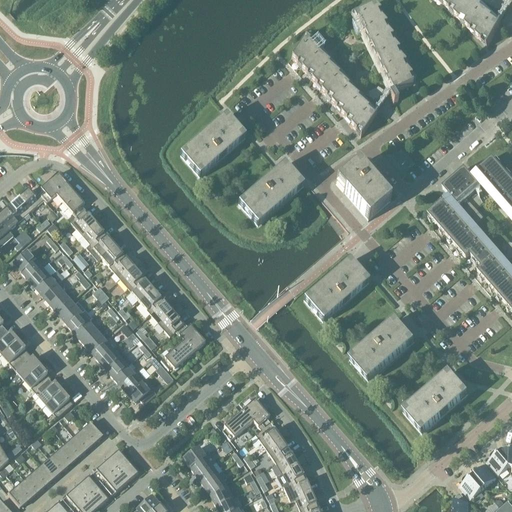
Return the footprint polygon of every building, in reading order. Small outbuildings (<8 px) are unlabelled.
[(436,0),(439,2),(440,0),(446,3),(443,6),(450,13),(451,10),(456,13),(454,17),(460,23),(462,21),(467,24),(465,27),(471,33),(472,31),(478,34),(475,38),(482,44),(483,42),(488,44),(486,48),(487,49),(501,24),(500,24),(498,27),(491,22),(492,20),(481,11),(482,9),(470,1),(470,0),(436,0)] [(477,0),(499,12),(506,0),(477,0)] [(393,94),(392,94),(389,96),(393,105),(398,103),(394,95),(413,85),(412,84),(409,79),(411,78),(406,71),(405,71),(403,66),(405,65),(399,58),(398,59),(396,54),(399,52),(393,45),(392,46),(389,41),(392,39),(387,33),(385,33),(383,28),(386,26),(380,20),(379,20),(377,15),(380,13),(374,7),(351,18),(351,19),(353,18),(355,22),(357,21),(361,29),(359,30),(362,35),(363,34),(367,42),(366,43),(368,48),(370,47),(374,55),(372,56),(374,61),(376,60),(380,68),(378,69),(381,74),(382,73),(386,81),(384,82),(387,87),(389,86),(393,94)] [(307,36),(292,59),(297,66),(298,64),(304,67),(301,71),(307,77),(308,75),(313,78),(311,82),(316,88),(318,86),(323,90),(321,93),(326,100),(328,98),(333,101),(330,104),(336,111),(337,109),(342,112),(340,116),(346,122),(347,120),(352,124),(350,127),(355,134),(357,131),(362,135),(359,138),(360,139),(376,116),(376,115),(374,118),(367,112),(368,111),(357,101),(358,99),(348,90),(349,88),(338,78),(339,77),(328,67),(329,65),(318,56),(319,54),(309,44),(310,43),(306,40),(308,37),(307,36)] [(384,92),(378,88),(363,95),(376,104),(384,92)] [(201,144),(182,161),(186,166),(190,163),(196,170),(193,173),(199,181),(245,141),(228,121),(209,138),(212,141),(205,148),(201,144)] [(511,182),(493,160),(477,173),(476,174),(511,215),(511,182)] [(284,167),(238,207),(244,214),(248,211),(254,219),(251,222),(255,227),(274,210),(271,206),(279,199),(282,203),(301,187),(284,167)] [(342,180),(341,182),(338,185),(337,185),(335,186),(344,196),(347,193),(354,201),(351,204),(368,223),(390,204),(358,167),(356,168),(357,169),(353,172),(353,171),(351,173),(352,173),(348,176),(347,176),(346,177),(346,178),(343,181),(342,180)] [(465,170),(442,190),(457,206),(479,187),(465,170)] [(56,197),(76,220),(86,212),(82,208),(84,207),(70,190),(71,189),(68,185),(67,186),(58,176),(46,186),(56,197)] [(46,206),(56,197),(46,186),(40,191),(42,193),(38,196),(44,203),(46,206)] [(31,214),(44,203),(38,196),(34,200),(28,193),(19,201),(31,214)] [(18,226),(31,214),(19,201),(11,208),(17,216),(12,220),(18,226)] [(477,273),(511,313),(511,279),(444,202),(428,216),(466,260),(470,257),(481,270),(477,273)] [(0,222),(9,233),(18,226),(12,220),(17,216),(11,208),(9,206),(4,211),(6,213),(0,217),(0,222)] [(46,217),(51,223),(57,218),(52,212),(46,217)] [(70,225),(82,239),(95,227),(88,219),(90,217),(86,212),(76,220),(70,225)] [(14,239),(9,233),(0,222),(0,249),(0,250),(14,239)] [(46,222),(41,226),(44,230),(49,226),(46,222)] [(44,230),(41,226),(36,231),(39,235),(44,230)] [(82,239),(90,247),(96,242),(100,246),(107,240),(109,239),(104,234),(103,235),(95,227),(82,239)] [(48,233),(53,238),(57,234),(53,228),(48,233)] [(46,243),(51,249),(54,246),(50,240),(46,243)] [(90,247),(86,251),(97,264),(101,260),(114,249),(107,240),(102,244),(100,246),(96,242),(90,247)] [(25,241),(19,245),(23,249),(28,245),(25,241)] [(60,247),(65,253),(68,249),(64,244),(60,247)] [(23,249),(19,245),(14,250),(17,254),(23,249)] [(54,246),(51,249),(56,254),(59,251),(54,246)] [(68,249),(65,253),(69,258),(73,255),(68,249)] [(101,260),(113,273),(119,268),(115,264),(122,257),(121,257),(114,249),(101,260)] [(14,266),(21,275),(35,263),(27,254),(14,266)] [(113,273),(120,282),(133,270),(126,262),(128,261),(123,255),(121,257),(122,257),(115,264),(119,268),(113,273)] [(79,256),(72,261),(82,272),(88,267),(79,256)] [(62,269),(65,265),(69,262),(65,257),(57,264),(62,269)] [(21,275),(28,283),(42,271),(35,263),(21,275)] [(320,315),(316,318),(322,326),(369,285),(352,265),(332,282),(336,286),(328,293),(325,289),(305,306),(309,311),(313,307),(320,315)] [(120,282),(128,291),(134,285),(138,290),(145,284),(147,283),(142,277),(141,279),(133,270),(120,282)] [(28,283),(35,291),(49,279),(42,271),(28,283)] [(88,272),(84,275),(88,280),(92,277),(88,272)] [(75,277),(80,282),(83,279),(79,274),(75,277)] [(42,299),(56,288),(60,284),(53,276),(49,279),(35,291),(42,299)] [(80,282),(78,283),(85,291),(90,287),(83,279),(80,282)] [(128,291),(139,304),(152,292),(145,284),(138,290),(134,285),(128,291)] [(42,299),(49,308),(63,296),(56,288),(42,299)] [(100,290),(96,293),(100,299),(104,295),(100,290)] [(58,315),(59,317),(72,306),(71,304),(75,300),(68,292),(63,296),(49,308),(57,316),(58,315)] [(152,292),(139,304),(151,317),(157,312),(153,307),(160,301),(159,301),(161,299),(156,293),(154,295),(152,292)] [(92,296),(97,302),(100,299),(96,293),(92,296)] [(104,295),(100,299),(105,304),(109,301),(104,295)] [(100,299),(97,302),(102,307),(105,304),(100,299)] [(151,317),(158,326),(171,314),(164,306),(166,304),(161,299),(159,301),(160,301),(153,307),(157,312),(151,317)] [(59,319),(67,328),(85,312),(78,304),(73,307),(72,306),(59,317),(60,318),(59,319)] [(107,313),(112,319),(115,316),(111,310),(107,313)] [(118,314),(122,319),(126,315),(122,310),(118,314)] [(74,336),(88,324),(92,321),(85,312),(67,328),(74,336)] [(126,315),(122,319),(125,322),(131,318),(127,314),(126,315)] [(170,339),(176,334),(175,334),(185,326),(180,321),(178,322),(171,314),(158,326),(170,339)] [(115,316),(112,319),(117,324),(120,321),(115,316)] [(128,326),(133,332),(139,327),(134,321),(128,326)] [(390,355),(393,359),(413,342),(395,322),(349,363),(356,370),(359,367),(366,374),(362,378),(366,382),(386,366),(382,362),(390,355)] [(74,336),(81,344),(95,332),(88,324),(74,336)] [(175,334),(176,334),(184,343),(195,334),(190,328),(188,330),(185,326),(175,334)] [(124,333),(129,338),(132,335),(128,330),(124,333)] [(0,336),(0,355),(1,357),(18,343),(10,335),(6,331),(0,336)] [(136,335),(141,340),(145,337),(140,331),(136,335)] [(90,352),(91,354),(104,343),(95,332),(81,344),(89,353),(90,352)] [(184,343),(180,346),(190,358),(191,358),(195,355),(195,354),(205,345),(195,334),(184,343)] [(132,335),(129,338),(134,344),(137,341),(132,335)] [(145,337),(141,340),(146,346),(150,343),(145,337)] [(91,356),(99,365),(117,349),(110,340),(105,344),(104,343),(91,354),(92,355),(91,356)] [(1,357),(13,370),(28,356),(24,352),(25,351),(18,343),(1,357)] [(155,348),(152,344),(147,348),(151,352),(155,348)] [(180,346),(170,355),(181,366),(190,358),(180,346)] [(99,365),(106,373),(124,357),(117,349),(99,365)] [(181,366),(170,355),(164,360),(160,364),(168,373),(172,369),(174,372),(181,366)] [(13,370),(24,382),(40,368),(32,360),(32,361),(28,356),(13,370)] [(113,381),(127,369),(131,365),(124,357),(106,373),(113,381)] [(153,366),(158,372),(161,369),(157,363),(153,366)] [(24,382),(35,395),(50,382),(46,377),(47,377),(40,368),(24,382)] [(113,381),(120,389),(134,377),(127,369),(113,381)] [(161,369),(158,372),(163,377),(166,374),(161,369)] [(134,377),(120,389),(127,397),(145,382),(138,374),(134,377)] [(173,382),(169,377),(163,382),(168,387),(173,382)] [(416,430),(422,438),(468,397),(451,378),(432,394),(435,398),(428,405),(424,401),(405,418),(409,423),(413,419),(419,427),(416,430)] [(35,395),(46,408),(62,394),(54,385),(54,386),(50,382),(35,395)] [(145,382),(127,397),(135,406),(139,402),(144,407),(156,397),(151,391),(153,390),(145,382)] [(62,394),(46,408),(57,421),(72,407),(68,403),(69,402),(62,394)] [(4,400),(0,403),(0,407),(7,419),(12,415),(13,414),(4,400)] [(250,426),(253,424),(265,413),(254,402),(244,411),(243,410),(239,414),(240,415),(250,426)] [(253,424),(261,433),(270,425),(267,421),(269,419),(265,413),(253,424)] [(12,415),(7,419),(11,423),(16,419),(12,415)] [(240,435),(250,426),(240,415),(230,423),(240,435)] [(230,443),(240,435),(230,423),(224,428),(226,431),(222,434),(230,443)] [(90,425),(81,433),(93,446),(102,439),(90,425)] [(260,443),(266,452),(280,442),(274,433),(276,432),(270,425),(261,433),(255,438),(260,443)] [(24,427),(18,432),(27,443),(33,437),(24,427)] [(218,437),(213,431),(208,435),(213,441),(218,437)] [(81,433),(73,440),(85,453),(93,446),(81,433)] [(218,440),(223,446),(226,443),(221,437),(218,440)] [(73,440),(65,447),(77,461),(85,453),(73,440)] [(273,462),(276,467),(283,463),(279,457),(287,451),(280,442),(266,452),(273,462)] [(21,447),(13,454),(16,457),(23,450),(21,447)] [(65,447),(57,454),(69,468),(77,461),(65,447)] [(510,451),(503,454),(509,469),(511,469),(511,447),(510,447),(510,451)] [(276,467),(281,477),(297,468),(292,458),(294,457),(289,449),(287,451),(279,457),(283,463),(276,467)] [(183,461),(190,470),(204,459),(198,450),(183,461)] [(2,452),(0,453),(0,470),(8,463),(2,452)] [(509,469),(503,454),(497,456),(494,452),(494,453),(491,455),(490,456),(490,458),(490,459),(490,460),(491,461),(486,465),(498,479),(509,469)] [(96,473),(89,480),(88,479),(66,499),(59,506),(58,505),(50,511),(96,511),(108,502),(108,501),(115,495),(138,476),(118,453),(96,473)] [(57,454),(49,461),(60,475),(69,468),(57,454)] [(196,479),(211,468),(216,464),(209,455),(204,459),(190,470),(196,479)] [(49,461),(41,468),(52,482),(60,475),(49,461)] [(239,461),(236,463),(240,469),(244,467),(239,461)] [(474,477),(472,478),(483,492),(496,480),(484,467),(480,471),(479,470),(478,469),(476,469),(475,470),(474,470),(471,473),(474,477)] [(41,468),(32,476),(44,489),(52,482),(41,468)] [(196,479),(203,488),(218,477),(211,468),(196,479)] [(281,477),(287,487),(294,483),(297,489),(306,485),(309,484),(304,476),(302,477),(297,468),(281,477)] [(209,497),(210,498),(226,489),(224,486),(222,483),(226,481),(226,479),(222,474),(218,477),(203,488),(209,497)] [(32,476),(24,483),(36,496),(44,489),(32,476)] [(250,476),(243,480),(246,486),(249,484),(253,483),(250,476)] [(483,492),(472,478),(470,480),(467,477),(466,477),(463,480),(463,481),(462,482),(462,483),(462,484),(463,486),(459,489),(470,503),(483,492)] [(256,481),(260,488),(265,486),(261,479),(256,481)] [(24,483),(16,490),(28,503),(36,496),(24,483)] [(287,487),(283,489),(290,505),(295,502),(311,495),(306,485),(297,489),(294,483),(287,487)] [(226,489),(210,498),(211,500),(216,509),(232,501),(237,498),(232,487),(228,489),(227,491),(226,489)] [(28,503),(16,490),(7,497),(19,511),(28,503)] [(298,511),(307,511),(307,510),(316,505),(315,505),(311,495),(295,502),(298,511)] [(467,511),(468,505),(460,495),(456,499),(458,502),(458,504),(454,504),(453,511),(467,511)] [(154,511),(160,508),(152,499),(136,511),(154,511)] [(216,509),(217,511),(235,511),(237,511),(232,501),(216,509)]
